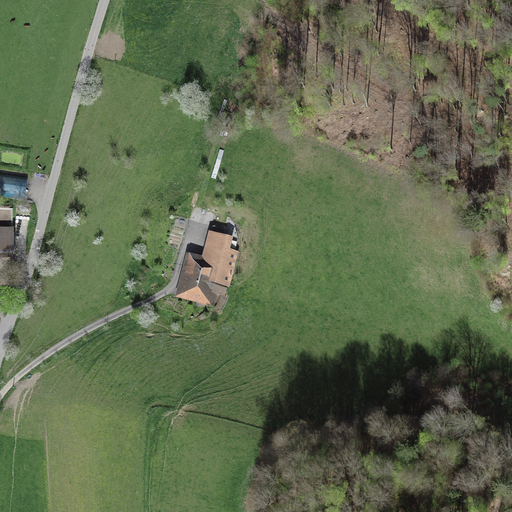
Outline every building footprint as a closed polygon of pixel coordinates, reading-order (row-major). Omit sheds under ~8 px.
[(267,118),(265,125),(274,128),(276,122),(267,118)] [(229,121),(224,131),(231,133),(235,124),(229,121)] [(0,192),(27,193),(27,172),(0,171),(0,192)] [(211,235),(227,238),(229,230),(213,227),(211,235)] [(12,231),(0,230),(0,256),(12,257),(12,231)] [(190,261),(187,275),(229,285),(232,286),(240,254),(224,251),(227,239),(211,235),(204,260),(191,256),(190,261)] [(221,291),(227,292),(229,285),(187,275),(182,294),(201,299),(203,293),(208,295),(210,288),(221,291)] [(208,295),(203,293),(201,301),(218,306),(221,291),(210,288),(208,295)]
